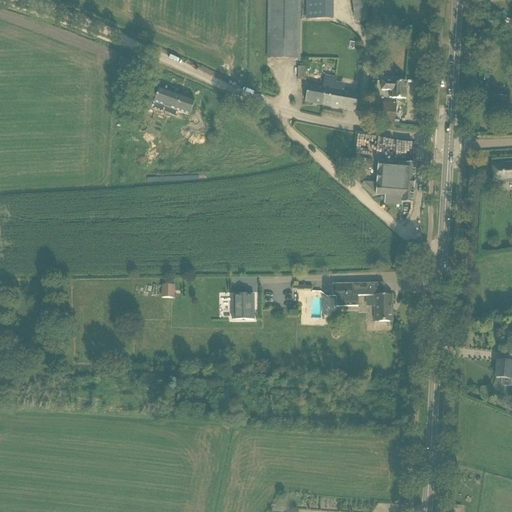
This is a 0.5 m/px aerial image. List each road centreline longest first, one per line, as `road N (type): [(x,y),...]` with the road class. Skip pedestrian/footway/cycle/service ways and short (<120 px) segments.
road 1 (unclassified): [(448,143),(259,105),(137,44)]
road 2 (tertiary): [(426,511),(442,253)]
road 3 (track): [(259,105),(429,253)]
road 4 (tertiary): [(448,143),(456,0)]
road 5 (track): [(137,44),(13,0)]
